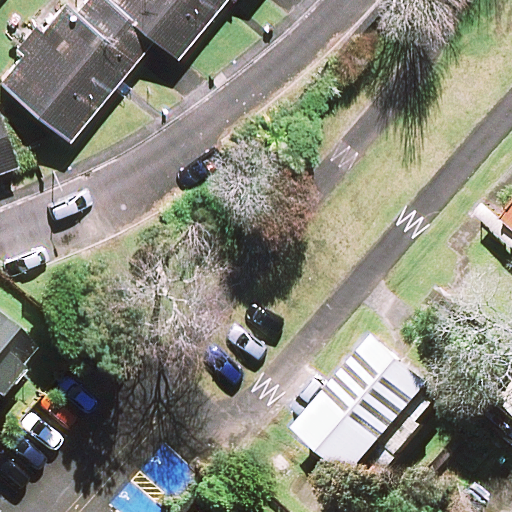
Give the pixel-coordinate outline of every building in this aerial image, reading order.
[(80,0),(78,4),(72,0),(64,0),(44,25),(34,17),(11,46),(19,53),(0,77),(0,81),(71,139),(152,38),(174,55),(218,0),(80,0)] [(511,49),(511,36),(486,18),(460,56),(492,78),(511,49)] [(0,166),(14,161),(0,121),(0,166)] [(0,384),(17,363),(0,348),(0,326),(2,324),(0,322),(0,384)] [(450,396),(380,339),(335,394),(306,371),(276,408),(374,488),(450,396)]
